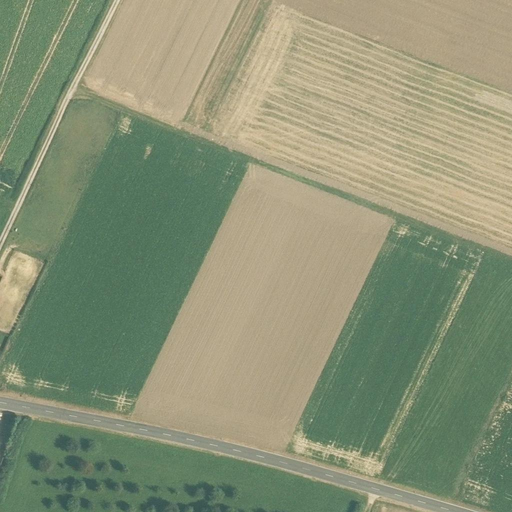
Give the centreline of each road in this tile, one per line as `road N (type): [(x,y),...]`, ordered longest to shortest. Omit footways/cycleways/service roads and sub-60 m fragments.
road 1 (track): [(71,94),(511,267)]
road 2 (tertiary): [(454,511),(217,446),(0,403)]
road 3 (track): [(0,245),(119,0)]
